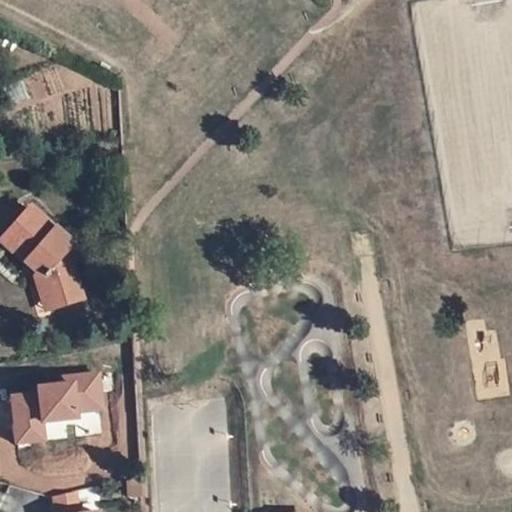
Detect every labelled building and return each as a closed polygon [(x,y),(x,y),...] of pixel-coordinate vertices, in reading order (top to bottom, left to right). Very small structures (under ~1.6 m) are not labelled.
[(0,243),(28,269),(40,282),(45,304),(72,298),(61,249),(65,243),(24,207),(0,234),(0,243)] [(113,273),(127,272),(125,238),(113,238),(113,273)] [(28,269),(36,306),(45,304),(40,282),(28,269)] [(100,374),(62,377),(63,383),(41,385),(42,392),(12,395),(17,441),(43,439),(41,422),(78,418),(77,409),(104,406),(100,374)] [(125,498),(137,496),(137,476),(122,482),(125,498)] [(54,511),(84,510),(83,492),(51,495),(52,511),(54,511)]
